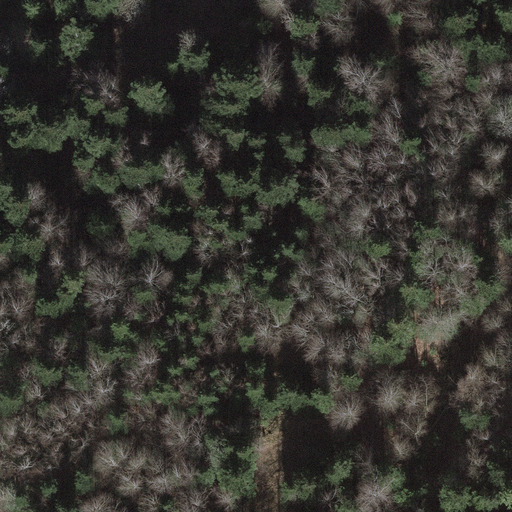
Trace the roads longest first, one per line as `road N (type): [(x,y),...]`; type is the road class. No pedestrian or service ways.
road 1 (track): [(170,511),(241,459),(311,425),(511,277)]
road 2 (track): [(0,99),(172,0)]
